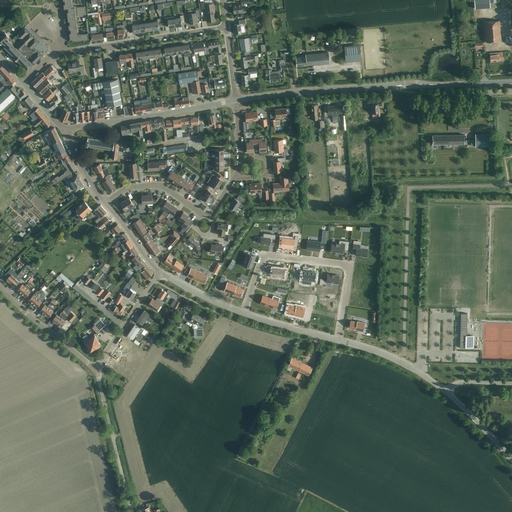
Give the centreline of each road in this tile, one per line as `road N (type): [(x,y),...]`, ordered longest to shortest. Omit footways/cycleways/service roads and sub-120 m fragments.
road 1 (residential): [(338,340),(350,263),(263,253),(241,313)]
road 2 (secondary): [(66,128),(235,100)]
road 3 (residential): [(226,27),(62,52)]
road 4 (secondary): [(235,100),(392,86)]
road 5 (residential): [(0,288),(96,369)]
